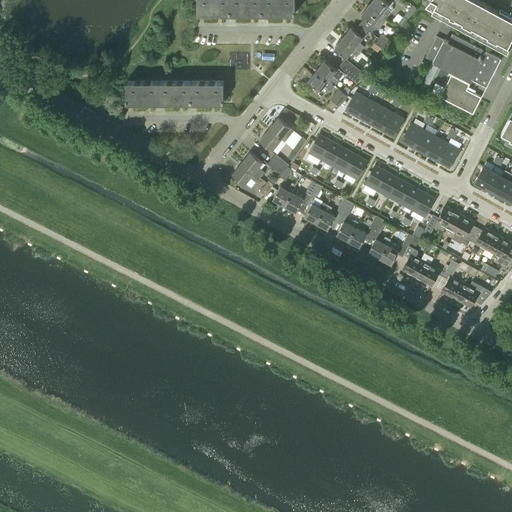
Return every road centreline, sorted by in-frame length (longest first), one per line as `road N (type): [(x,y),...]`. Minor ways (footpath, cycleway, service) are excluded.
road 1 (unclassified): [(511,467),(0,208)]
road 2 (residential): [(474,328),(201,175)]
road 3 (tertiary): [(201,175),(0,67)]
road 4 (residential): [(453,190),(273,88)]
road 5 (residential): [(453,190),(510,81)]
